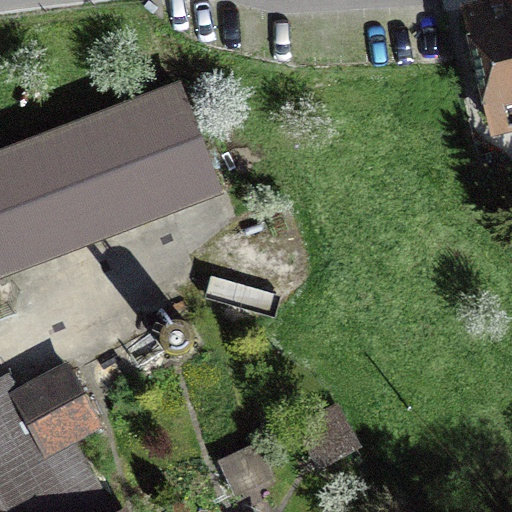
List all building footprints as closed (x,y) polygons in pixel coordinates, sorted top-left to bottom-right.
[(511,9),(465,20),(488,126),(511,120),(511,9)] [(175,90),(0,157),(0,275),(214,193),(175,90)] [(232,236),(239,260),(283,248),(276,224),(232,236)] [(0,384),(0,511),(104,511),(65,441),(94,425),(65,372),(13,400),(4,382),(0,384)] [(317,467),(351,448),(332,413),(298,432),(317,467)]
